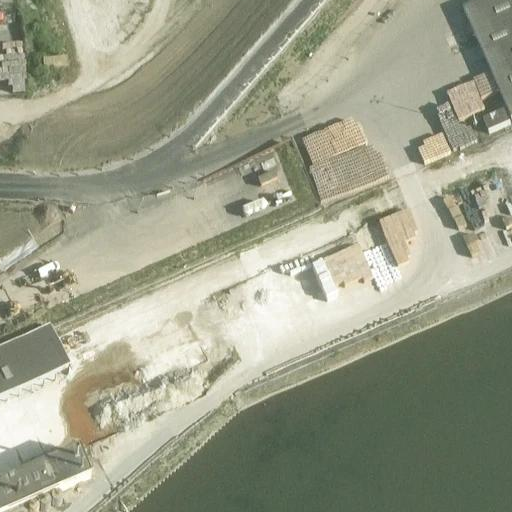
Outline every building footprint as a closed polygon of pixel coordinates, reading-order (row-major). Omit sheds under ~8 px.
[(511,0),(488,0),(463,11),(511,123),(511,122),(511,0)] [(460,9),(426,24),(438,52),(472,38),(460,9)] [(422,169),(476,141),(456,102),(402,130),(422,169)] [(505,113),(483,123),(489,135),(510,125),(505,113)] [(49,328),(25,339),(0,349),(0,511),(24,511),(24,510),(90,481),(78,453),(0,487),(0,404),(70,375),(66,366),(51,333),(49,328)]
